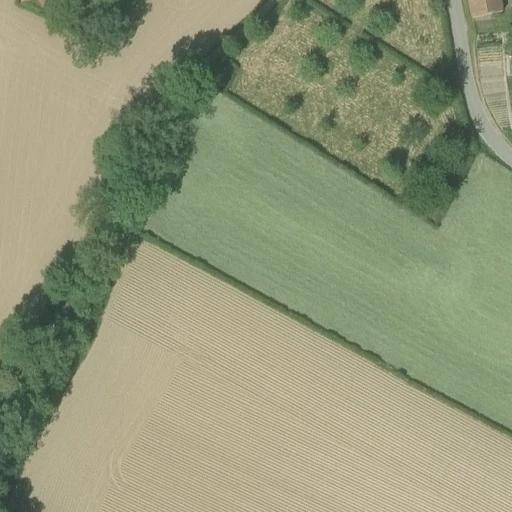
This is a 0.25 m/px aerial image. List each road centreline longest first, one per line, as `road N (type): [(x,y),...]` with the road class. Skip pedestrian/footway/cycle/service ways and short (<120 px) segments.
road 1 (track): [(0,412),(62,316),(163,104),(273,0)]
road 2 (unclassified): [(511,165),(466,90),(448,0)]
